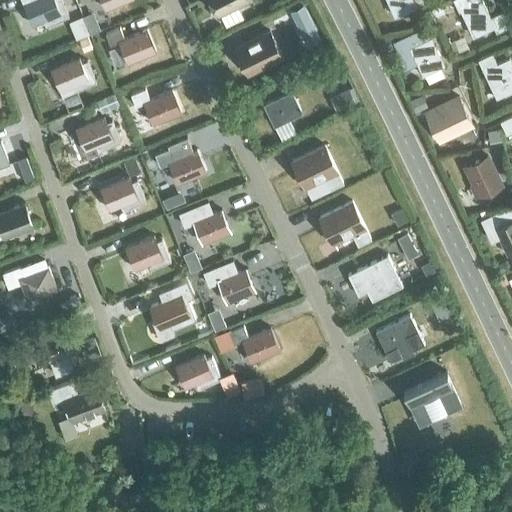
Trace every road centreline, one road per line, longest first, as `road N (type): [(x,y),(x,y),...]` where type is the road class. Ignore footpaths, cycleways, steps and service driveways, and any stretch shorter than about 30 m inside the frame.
road 1 (unknown): [(339,360),(280,400),(218,417),(134,404),(116,392),(0,38)]
road 2 (unclassified): [(333,0),(511,370)]
